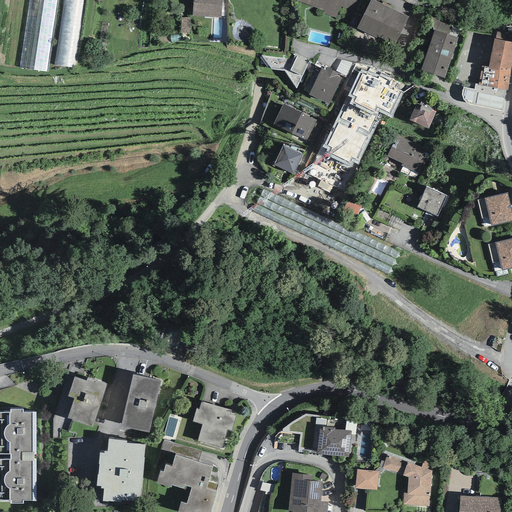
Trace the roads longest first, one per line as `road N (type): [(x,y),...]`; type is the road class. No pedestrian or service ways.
road 1 (residential): [(273,410),(232,386),(138,353),(76,353),(0,370)]
road 2 (tertiary): [(511,392),(499,410),(475,420),(340,388),(273,410)]
road 3 (track): [(260,80),(230,175),(192,233)]
road 4 (residential): [(244,511),(258,470),(279,456),(331,467),(339,511)]
